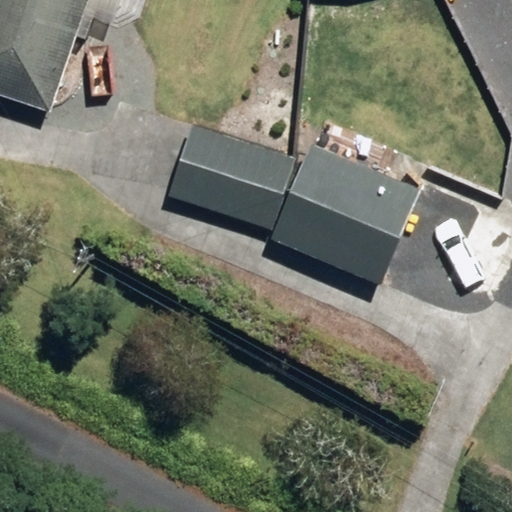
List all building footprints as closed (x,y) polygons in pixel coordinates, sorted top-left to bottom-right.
[(0,0),(0,93),(55,112),(93,0),(0,0)] [(511,0),(477,0),(493,64),(511,59),(511,0)] [(170,196),(275,228),(298,155),(193,122),(170,196)] [(386,284),(426,188),(314,142),(274,237),(386,284)] [(511,226),(426,191),(397,260),(488,298),(511,241),(511,226)]
